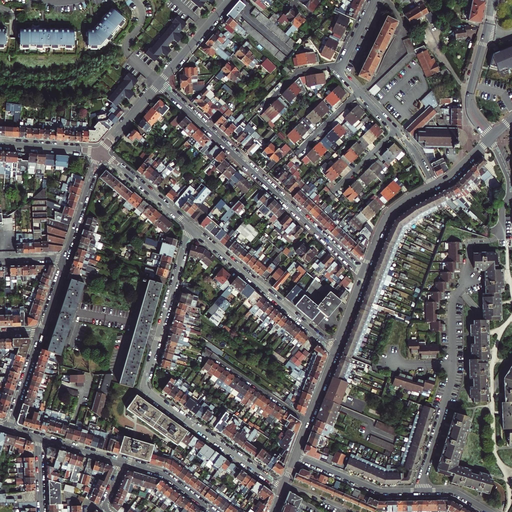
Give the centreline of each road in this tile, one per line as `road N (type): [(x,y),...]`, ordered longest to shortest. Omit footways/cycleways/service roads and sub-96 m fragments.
road 1 (residential): [(192,228),(146,390),(281,488)]
road 2 (residential): [(158,82),(363,274)]
road 3 (residential): [(432,186),(414,149),(340,72),(373,0)]
road 4 (residential): [(335,350),(192,228)]
road 5 (residential): [(293,456),(377,489),(421,490)]
road 6 (residential): [(421,490),(453,365)]
